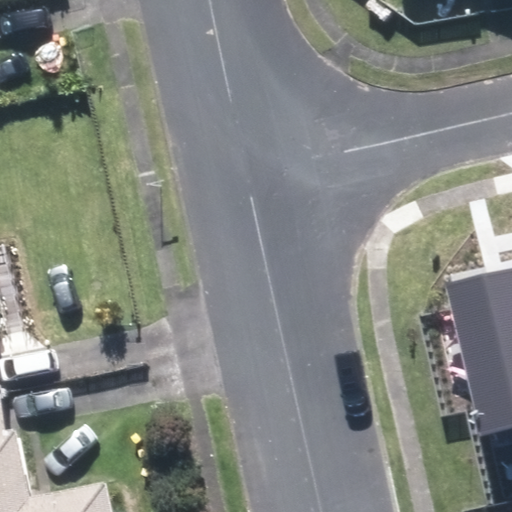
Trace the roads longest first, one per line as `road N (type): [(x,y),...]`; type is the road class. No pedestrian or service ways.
road 1 (residential): [(324,511),(252,176)]
road 2 (residential): [(252,176),(511,117)]
road 3 (residential): [(252,176),(216,0)]
